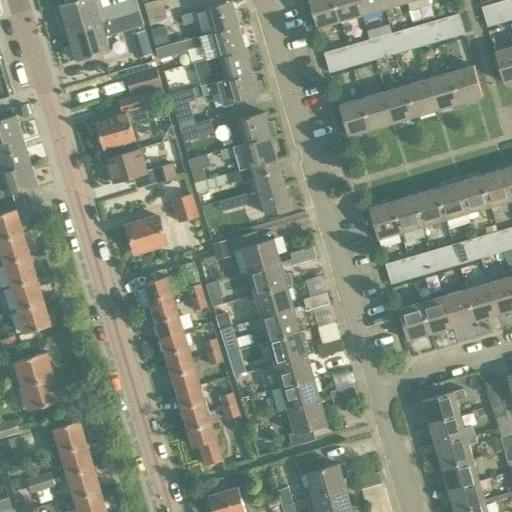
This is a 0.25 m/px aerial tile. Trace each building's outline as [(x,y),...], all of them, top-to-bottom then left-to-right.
[(101,19),(138,8),(135,0),(71,0),(72,1),(61,5),(69,31),(102,22),(101,19)] [(214,32),(240,25),(232,0),(231,0),(207,7),(214,32)] [(340,22),(333,0),(308,0),(317,28),(340,22)] [(333,0),(340,22),(362,15),(357,0),(333,0)] [(357,0),(362,15),(384,9),(381,0),(357,0)] [(381,0),(384,9),(407,2),(406,0),(381,0)] [(482,7),(485,17),(508,11),(505,1),(482,7)] [(102,22),(69,31),(77,59),(110,49),(105,32),(142,21),(138,8),(101,19),(102,22)] [(183,24),(197,20),(194,10),(180,14),(183,24)] [(508,11),(485,17),(488,27),(511,21),(508,11)] [(459,14),(436,21),(439,31),(462,24),(459,14)] [(414,27),(416,37),(439,31),(436,21),(414,27)] [(439,31),(442,41),(464,34),(462,24),(439,31)] [(240,25),(214,32),(169,45),(157,49),(159,56),(188,48),(193,63),(208,59),(247,48),(240,25)] [(391,34),(394,44),(416,37),(414,27),(391,34)] [(157,49),(169,45),(164,28),(152,31),(157,49)] [(416,37),(419,47),(442,41),(439,31),(416,37)] [(369,40),(372,50),(394,44),(391,34),(369,40)] [(394,44),(397,54),(419,47),(416,37),(394,44)] [(148,40),(135,44),(139,56),(152,52),(151,50),(150,45),(148,40)] [(347,47),(350,57),(372,50),(369,40),(347,47)] [(372,50),(375,60),(397,54),(394,44),(372,50)] [(324,53),(327,63),(350,57),(347,47),(324,53)] [(208,59),(215,81),(253,70),(247,48),(208,59)] [(511,81),(511,48),(495,53),(504,84),(511,81)] [(350,57),(353,67),(375,60),(372,50),(350,57)] [(353,67),(350,57),(327,63),(330,73),(353,67)] [(0,99),(11,96),(0,59),(0,99)] [(162,83),(157,67),(128,76),(133,91),(162,83)] [(451,73),(460,104),(482,97),(473,67),(451,73)] [(266,77),(256,80),(253,70),(215,81),(203,85),(205,94),(222,89),(226,104),(260,94),(259,92),(270,89),(266,77)] [(429,80),(437,110),(460,104),(451,73),(429,80)] [(407,86),(415,117),(437,110),(429,80),(407,86)] [(384,93),(393,123),(415,117),(407,86),(384,93)] [(161,87),(150,90),(154,102),(165,98),(161,87)] [(180,93),(171,95),(178,118),(193,113),(189,101),(197,99),(194,89),(180,93)] [(144,104),(154,102),(150,90),(119,99),(122,110),(115,112),(116,116),(97,121),(105,148),(136,138),(131,122),(148,117),(144,104)] [(362,99),(371,129),(393,123),(384,93),(362,99)] [(371,129),(362,99),(340,106),(348,136),(371,129)] [(238,145),(272,135),(271,133),(282,130),(278,118),(268,121),(265,111),(231,121),(237,144),(238,145)] [(0,148),(25,141),(17,115),(0,119),(0,148)] [(214,132),(210,119),(196,123),(180,128),(184,141),(214,132)] [(176,137),(172,124),(159,128),(163,141),(176,137)] [(233,146),(236,155),(240,169),(241,169),(251,166),(252,166),(278,158),(272,135),(238,145),(237,144),(233,146)] [(0,164),(2,172),(32,163),(25,141),(0,148),(0,164)] [(223,159),(236,155),(233,146),(221,149),(223,159)] [(142,147),(108,157),(115,182),(140,174),(144,186),(177,176),(173,162),(148,169),(142,147)] [(193,171),(211,165),(207,154),(189,159),(193,171)] [(258,190),(285,182),(278,158),(252,166),(258,190)] [(32,163),(2,172),(9,195),(39,186),(32,163)] [(511,167),(503,170),(511,199),(511,167)] [(230,183),(244,179),(241,169),(227,173),(230,183)] [(481,177),(490,207),(511,200),(511,199),(503,170),(481,177)] [(230,183),(227,173),(196,182),(199,192),(230,183)] [(476,210),(490,207),(481,177),(459,183),(468,213),(469,218),(478,215),(476,210)] [(292,206),(285,182),(258,190),(265,213),(292,206)] [(437,189),(445,219),(468,213),(459,183),(437,189)] [(414,196),(423,226),(445,219),(437,189),(414,196)] [(199,215),(193,192),(172,198),(179,221),(199,215)] [(247,193),(234,197),(236,206),(250,202),(247,193)] [(392,202),(401,232),(423,226),(414,196),(392,202)] [(401,232),(392,202),(369,209),(378,239),(401,232)] [(0,239),(24,232),(17,209),(0,213),(0,239)] [(136,252),(167,242),(158,215),(127,225),(136,252)] [(511,227),(497,232),(500,242),(511,238),(511,227)] [(249,271),(281,262),(274,238),(260,242),(257,230),(233,237),(236,248),(242,247),(249,271)] [(24,232),(0,239),(0,248),(4,263),(31,255),(24,232)] [(475,239),(478,249),(500,242),(497,232),(475,239)] [(511,238),(500,242),(503,252),(511,249),(511,238)] [(453,245),(456,255),(478,249),(475,239),(453,245)] [(231,253),(228,240),(212,244),(216,257),(231,253)] [(478,249),(481,259),(503,252),(500,242),(478,249)] [(431,252),(434,262),(456,255),(453,245),(431,252)] [(291,253),(292,258),(294,264),(318,257),(314,246),(291,253)] [(456,255),(459,265),(481,259),(478,249),(456,255)] [(408,258),(411,268),(434,262),(431,252),(408,258)] [(31,255),(4,263),(11,286),(38,278),(31,255)] [(434,262),(436,272),(459,265),(456,255),(434,262)] [(385,265),(388,275),(411,268),(408,258),(385,265)] [(179,265),(185,285),(199,280),(194,261),(179,265)] [(255,294),(287,285),(287,284),(281,262),(249,271),(255,294)] [(411,268),(414,278),(436,272),(434,262),(411,268)] [(411,268),(388,275),(391,285),(414,278),(411,268)] [(153,310),(176,303),(167,275),(145,282),(153,310)] [(488,284),(497,314),(511,309),(511,282),(511,277),(488,284)] [(38,278),(11,286),(18,310),(45,302),(38,278)] [(190,299),(204,295),(200,282),(187,286),(190,299)] [(466,290),(475,321),(497,314),(488,284),(466,290)] [(262,318),(287,310),(294,308),(287,285),(255,294),(262,318)] [(444,297),(452,327),(475,321),(466,290),(444,297)] [(316,297),(319,308),(330,305),(327,294),(316,297)] [(204,295),(190,299),(194,309),(207,305),(204,295)] [(213,306),(222,303),(220,296),(211,299),(213,306)] [(319,308),(316,297),(304,300),(307,311),(319,308)] [(421,303),(430,334),(452,327),(444,297),(421,303)] [(45,302),(18,310),(25,333),(52,325),(45,302)] [(161,337),(184,330),(176,303),(153,310),(161,337)] [(430,334),(421,303),(399,310),(407,340),(430,334)] [(269,340),(287,335),(301,331),(294,308),(287,310),(262,318),(269,340)] [(228,314),(216,318),(220,329),(231,326),(228,314)] [(184,330),(161,337),(169,364),(192,357),(184,330)] [(276,363),(287,360),(308,354),(301,331),(287,335),(269,340),(276,363)] [(207,353),(221,349),(217,337),(204,341),(207,353)] [(234,338),(224,340),(228,352),(237,349),(234,338)] [(329,342),(332,354),(344,350),(341,339),(329,342)] [(332,354),(329,342),(317,346),(321,357),(332,354)] [(221,349),(207,353),(210,364),(224,359),(221,349)] [(23,385),(54,376),(47,351),(16,360),(23,385)] [(282,386),(287,385),(314,377),(308,354),(287,360),(276,363),(282,386)] [(177,391),(200,385),(192,357),(169,364),(177,391)] [(231,365),(234,374),(244,371),(242,365),(238,363),(231,365)] [(54,376),(23,385),(30,409),(61,400),(54,376)] [(287,385),(282,386),(289,410),(321,400),(314,377),(287,385)] [(491,407),(503,403),(496,379),(484,383),(491,407)] [(200,385),(177,391),(185,418),(208,411),(200,385)] [(356,397),(353,385),(329,392),(333,403),(356,397)] [(224,407),(235,403),(231,390),(220,394),(224,407)] [(461,390),(452,392),(423,401),(430,424),(459,416),(455,401),(463,398),(461,390)] [(316,439),(313,427),(328,423),(321,400),(289,410),(296,432),(289,434),(293,446),(316,439)] [(235,403),(224,407),(226,416),(238,412),(235,403)] [(503,403),(491,407),(494,418),(507,414),(503,403)] [(208,411),(185,418),(194,446),(201,444),(207,464),(223,459),(208,411)] [(437,447),(473,437),(470,426),(463,428),(459,416),(430,424),(437,447)] [(4,421),(8,434),(20,431),(16,418),(4,421)] [(61,451),(87,443),(80,419),(54,427),(61,451)] [(504,452),(511,449),(511,434),(500,438),(504,452)] [(16,436),(0,440),(0,446),(2,453),(19,448),(16,436)] [(266,436),(257,438),(260,451),(270,448),(266,436)] [(443,469),(472,461),(468,444),(474,442),(473,437),(437,447),(443,469)] [(87,443),(61,451),(68,474),(94,466),(87,443)] [(345,488),(338,463),(324,467),(321,457),(299,463),(309,498),(314,497),(345,488)] [(450,492),(479,483),(472,461),(443,469),(450,492)] [(94,466),(68,474),(75,497),(101,489),(94,466)] [(38,475),(42,488),(54,484),(50,471),(38,475)] [(251,483),(248,471),(230,477),(234,488),(238,487),(251,483)] [(377,472),(366,475),(355,478),(358,490),(381,484),(377,472)] [(42,488),(38,475),(26,478),(30,491),(42,488)] [(455,511),(464,511),(485,506),(484,500),(482,492),(492,489),(489,480),(479,483),(450,492),(455,511)] [(210,497),(205,498),(209,510),(213,508),(214,511),(246,511),(238,487),(234,488),(209,496),(210,497)] [(281,506),(291,503),(287,488),(277,490),(279,498),(281,506)] [(318,511),(350,511),(352,511),(345,488),(314,497),(318,511)] [(107,511),(101,489),(75,497),(79,511),(107,511)] [(485,506),(511,497),(511,491),(484,500),(485,506)] [(0,509),(10,506),(7,498),(0,500),(0,509)] [(279,498),(268,501),(270,509),(281,506),(279,498)]
